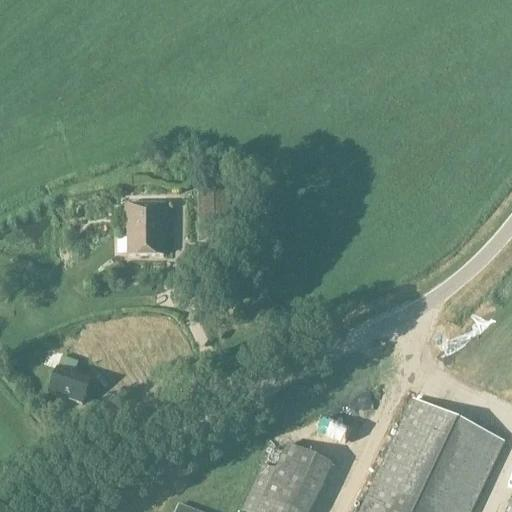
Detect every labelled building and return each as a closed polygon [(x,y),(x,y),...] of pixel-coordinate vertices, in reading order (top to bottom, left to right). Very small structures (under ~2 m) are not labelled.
[(228,194),(196,194),(197,243),(228,243),(228,194)] [(165,208),(125,208),(125,239),(128,239),(128,258),(162,258),(162,229),(165,229),(165,208)] [(61,359),(49,396),(81,406),(89,382),(73,377),(77,364),(61,359)] [(324,435),(355,427),(354,421),(366,418),(361,396),(325,405),(329,419),(321,421),(324,435)] [(415,403),(363,511),(472,511),(504,445),(415,403)] [(261,468),(240,511),(242,511),(311,511),(332,469),(287,448),(275,474),(261,468)]
